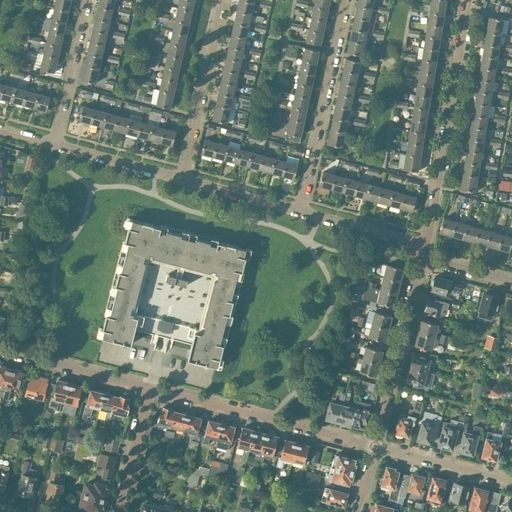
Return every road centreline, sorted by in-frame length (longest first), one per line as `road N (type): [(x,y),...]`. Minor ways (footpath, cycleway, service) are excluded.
road 1 (residential): [(425,245),(467,0)]
road 2 (residential): [(149,389),(374,446)]
road 3 (residential): [(345,0),(300,210)]
road 4 (residential): [(374,446),(423,257)]
road 5 (residential): [(182,178),(222,0)]
road 6 (residential): [(149,389),(0,350)]
road 7 (residential): [(87,0),(54,144)]
road 8 (residential): [(374,446),(511,481)]
road 9 (residential): [(182,178),(54,144)]
road 10 (residential): [(425,245),(300,210)]
road 11 (residential): [(117,511),(149,389)]
road 12 (residential): [(300,210),(182,178)]
